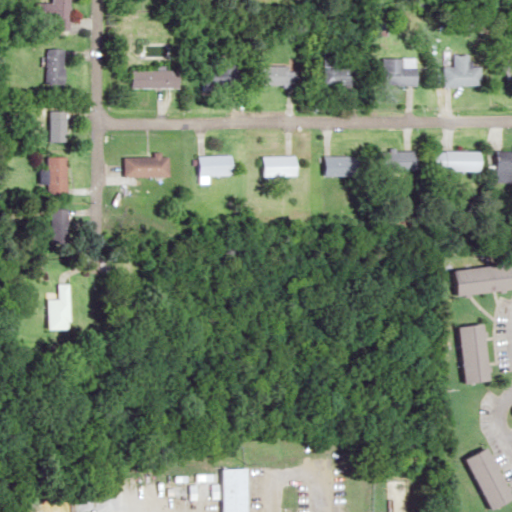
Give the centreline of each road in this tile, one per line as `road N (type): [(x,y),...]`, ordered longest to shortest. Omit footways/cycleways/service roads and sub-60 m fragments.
road 1 (residential): [(95,121),(511,118)]
road 2 (residential): [(99,0),(92,223)]
